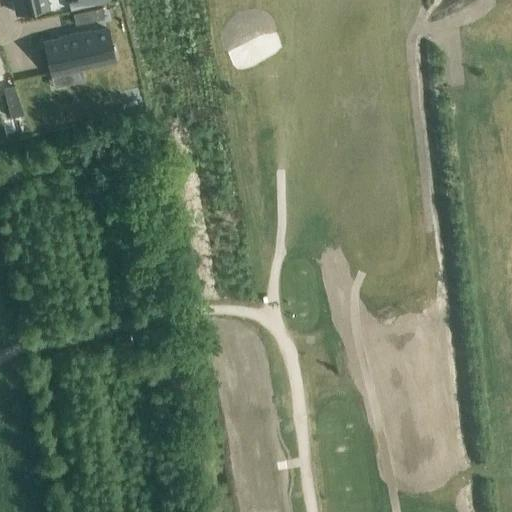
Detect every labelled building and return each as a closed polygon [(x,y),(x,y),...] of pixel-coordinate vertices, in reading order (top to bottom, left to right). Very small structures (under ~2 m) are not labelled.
[(15,0),(18,13),(49,6),(47,0),(15,0)] [(75,0),(69,2),(70,10),(88,6),(86,0),(75,0)] [(102,6),(82,11),(84,21),(104,17),(102,6)] [(109,28),(43,43),(50,72),(115,57),(109,28)] [(14,85),(4,88),(11,118),(24,114),(14,85)]
